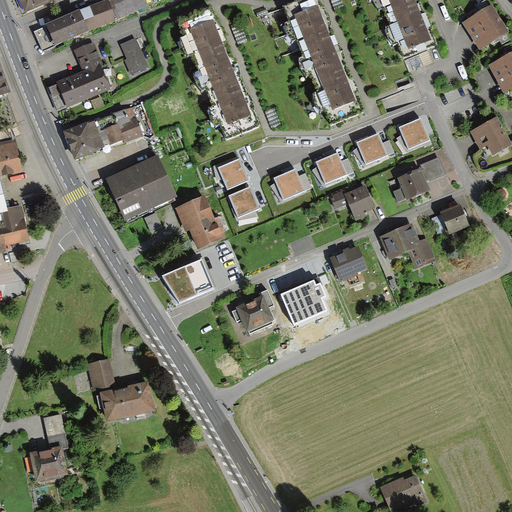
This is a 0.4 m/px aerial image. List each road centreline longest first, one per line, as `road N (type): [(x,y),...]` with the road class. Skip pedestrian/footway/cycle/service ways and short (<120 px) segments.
road 1 (residential): [(156,321),(470,184)]
road 2 (residential): [(208,404),(280,363),(511,260)]
road 3 (residential): [(432,102),(321,147),(254,161)]
road 4 (residential): [(22,68),(181,0)]
road 5 (primary): [(22,68),(92,217)]
road 6 (residential): [(0,394),(44,272)]
road 7 (primary): [(208,404),(273,511)]
road 8 (primary): [(92,217),(156,321)]
